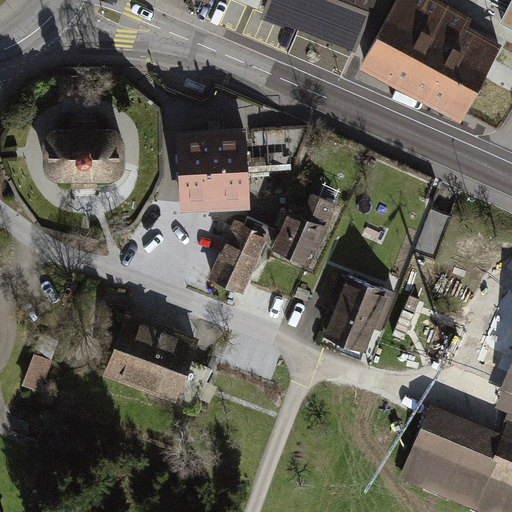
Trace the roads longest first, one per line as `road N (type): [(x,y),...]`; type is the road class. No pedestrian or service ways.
road 1 (residential): [(0,213),(36,248),(393,386),(438,383),(450,374),(487,298),(511,270)]
road 2 (tertiary): [(511,180),(239,59),(70,0)]
road 3 (track): [(318,358),(252,511)]
